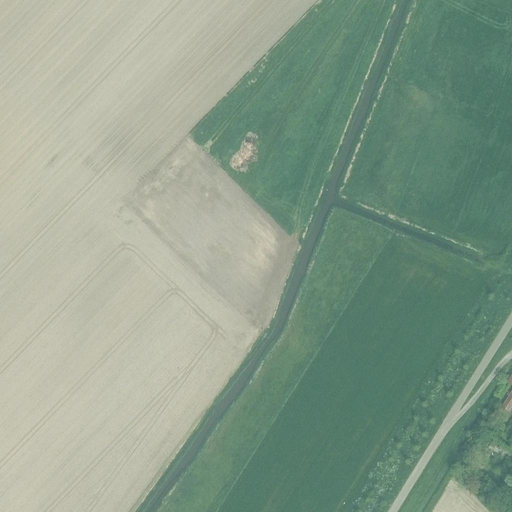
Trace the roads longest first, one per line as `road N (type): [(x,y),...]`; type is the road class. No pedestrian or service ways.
road 1 (unclassified): [(511,319),(421,465)]
road 2 (unclassified): [(421,465),(511,356)]
